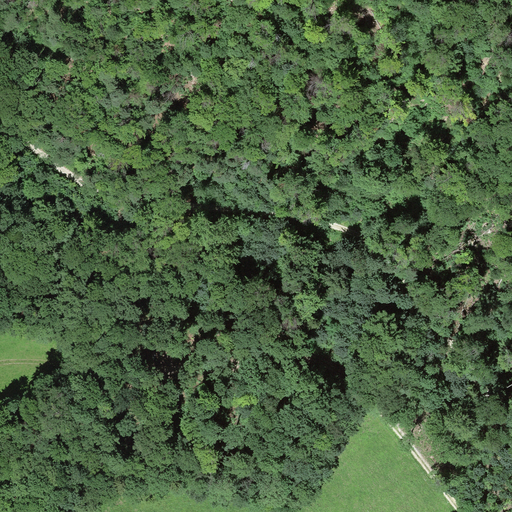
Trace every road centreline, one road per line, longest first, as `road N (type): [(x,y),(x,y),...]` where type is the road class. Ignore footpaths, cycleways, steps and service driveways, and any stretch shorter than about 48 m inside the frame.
road 1 (track): [(511,431),(403,271),(364,238),(266,212),(108,196),(0,126)]
road 2 (track): [(459,511),(357,384),(314,359),(280,352),(0,363)]
